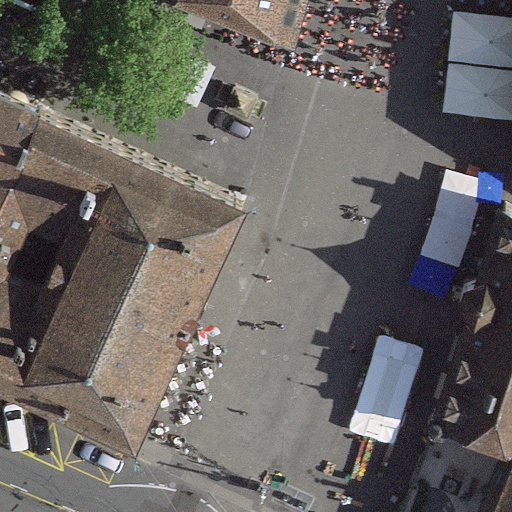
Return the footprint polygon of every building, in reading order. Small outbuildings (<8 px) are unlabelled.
[(204,0),(295,41),(301,43),(309,0),(204,0)] [(0,170),(35,91),(0,76),(0,170)] [(247,188),(35,91),(0,170),(0,378),(136,437),(247,188)] [(511,209),(505,205),(437,432),(511,462),(511,209)] [(511,462),(437,432),(398,511),(506,511),(511,497),(511,462)]
